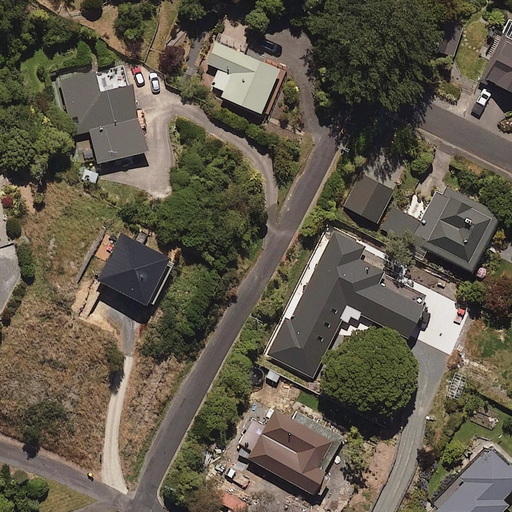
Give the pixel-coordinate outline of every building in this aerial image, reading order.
[(511,102),(511,24),(508,22),(476,85),(511,102)] [(462,31),(440,24),(430,52),(452,59),(462,31)] [(286,67),(220,40),(210,66),(220,70),(213,87),(225,92),(222,99),(265,117),(286,67)] [(130,90),(125,68),(59,83),(72,137),(92,132),(100,166),(150,155),(135,89),(130,90)] [(77,178),(95,184),(100,170),(82,164),(77,178)] [(393,187),(359,170),(341,205),(374,222),(393,187)] [(498,208),(439,179),(421,217),(392,203),(376,237),(419,258),(425,246),(470,267),(498,208)] [(364,247),(332,233),(290,319),(284,318),(266,355),(312,376),(342,319),(348,323),(350,316),(358,322),(361,315),(410,338),(422,307),(379,285),(384,271),(359,260),(364,247)] [(177,267),(123,237),(99,282),(153,311),(177,267)] [(470,307),(456,299),(443,323),(457,330),(470,307)] [(310,490),(340,434),(293,408),(290,413),(272,403),(245,454),(310,490)] [(511,478),(511,463),(486,440),(457,472),(460,475),(432,506),(438,511),(491,511),(505,497),(500,492),(511,478)]
